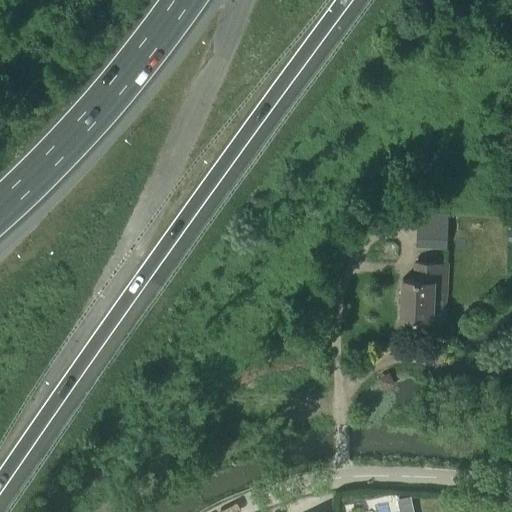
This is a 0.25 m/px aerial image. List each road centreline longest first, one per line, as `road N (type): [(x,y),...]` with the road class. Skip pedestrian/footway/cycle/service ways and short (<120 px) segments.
road 1 (motorway): [(0,480),(344,0)]
road 2 (unclassified): [(229,511),(344,476),(511,485)]
road 3 (motorway): [(0,210),(136,64),(183,0)]
